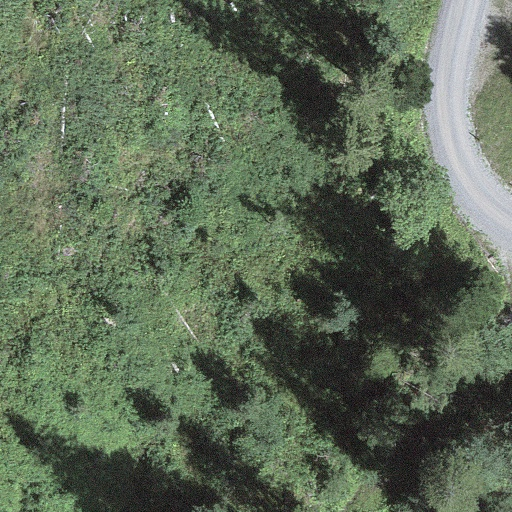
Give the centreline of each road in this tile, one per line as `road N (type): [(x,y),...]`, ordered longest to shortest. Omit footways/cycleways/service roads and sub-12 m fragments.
road 1 (track): [(511,225),(478,203),(458,167),(449,120),(463,0)]
road 2 (track): [(366,511),(511,344)]
